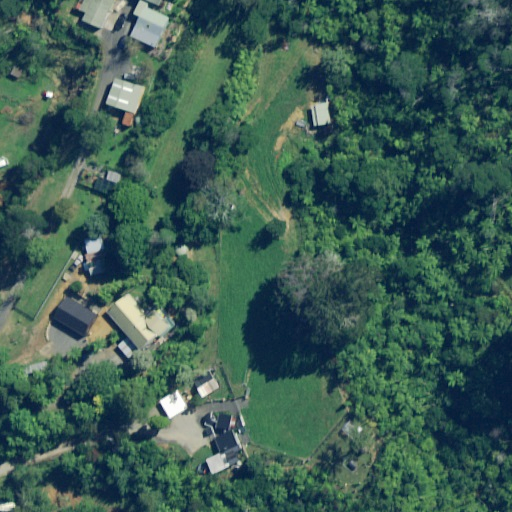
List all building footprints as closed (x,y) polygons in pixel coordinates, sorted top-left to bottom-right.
[(82,0),(78,10),(86,13),(83,20),(109,32),(120,5),(108,0),(82,0)] [(175,0),(145,0),(159,6),(171,11),(175,0)] [(171,18),(145,7),(132,37),(157,48),(171,18)] [(144,68),(133,66),(131,77),(142,79),(144,68)] [(106,250),(102,237),(88,241),(91,254),(106,250)] [(151,317),(130,295),(110,313),(145,351),(161,336),(163,338),(174,327),(158,310),(151,317)] [(246,460),(234,432),(216,440),(221,453),(224,452),(231,467),(246,460)]
